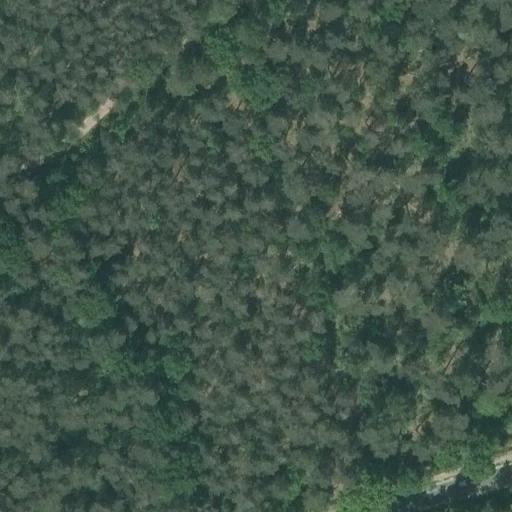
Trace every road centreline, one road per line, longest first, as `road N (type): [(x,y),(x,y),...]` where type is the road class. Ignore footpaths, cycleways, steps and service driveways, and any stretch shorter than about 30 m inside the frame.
road 1 (track): [(51,169),(254,0)]
road 2 (tertiary): [(380,511),(511,475)]
